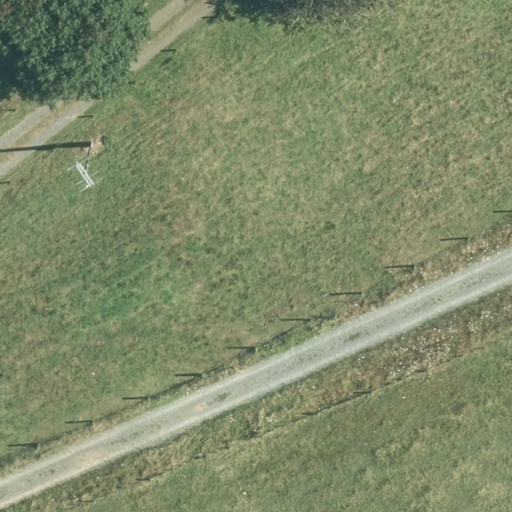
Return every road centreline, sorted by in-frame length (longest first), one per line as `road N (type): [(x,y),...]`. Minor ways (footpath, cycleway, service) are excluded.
road 1 (unknown): [(46,511),(511,299)]
road 2 (unknown): [(181,0),(0,145)]
